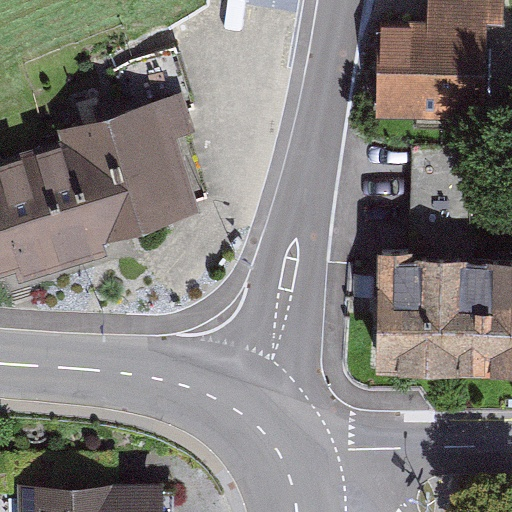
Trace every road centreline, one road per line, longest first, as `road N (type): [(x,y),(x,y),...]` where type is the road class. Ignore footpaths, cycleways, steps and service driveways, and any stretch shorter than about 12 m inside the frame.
road 1 (tertiary): [(244,419),(287,282),(346,0)]
road 2 (secondary): [(244,419),(179,385),(0,366)]
road 3 (tertiary): [(511,448),(278,452)]
